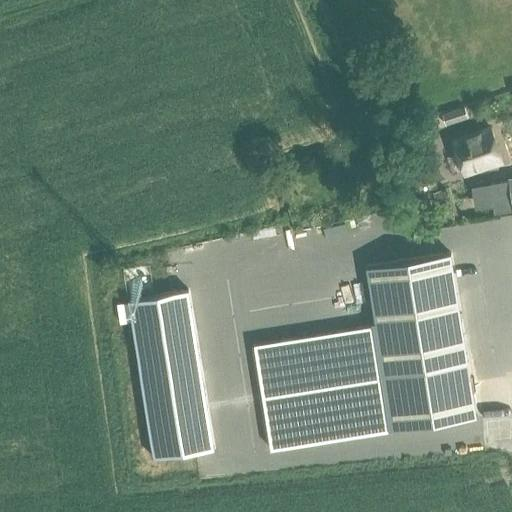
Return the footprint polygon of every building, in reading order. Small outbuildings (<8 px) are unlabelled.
[(465,106),(442,113),(446,125),(468,117),(465,106)] [(493,130),(454,142),(465,174),(504,161),(493,130)] [(510,182),(491,185),(495,207),(495,212),(511,209),(511,137),(508,138),(511,164),(511,180),(509,181),(510,182)] [(451,253),(451,252),(451,253),(412,259),(368,266),(367,266),(372,297),(376,325),(393,430),(447,421),(477,416),(477,415),(472,380),(451,253)] [(189,291),(129,301),(155,458),(215,448),(189,291)] [(393,430),(376,325),(302,337),(256,344),(255,345),(255,346),(262,389),(271,449),(272,449),(275,448),(279,448),(339,438),(393,430)]
